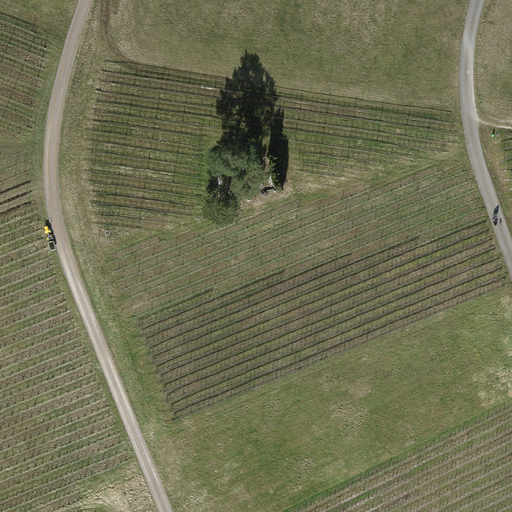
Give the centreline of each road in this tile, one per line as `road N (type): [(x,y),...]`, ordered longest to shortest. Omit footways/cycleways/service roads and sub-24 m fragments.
road 1 (track): [(86,0),(59,96),(53,191),(66,249),(167,511)]
road 2 (track): [(478,0),(466,78),(470,118),(511,257)]
